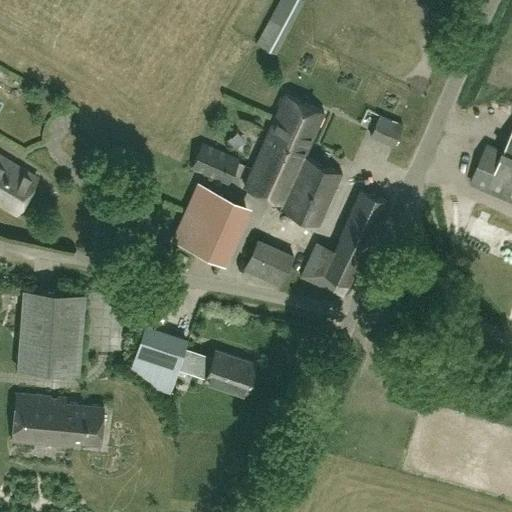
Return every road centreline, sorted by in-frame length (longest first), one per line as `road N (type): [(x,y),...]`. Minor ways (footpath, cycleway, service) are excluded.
road 1 (unclassified): [(268,511),(405,192)]
road 2 (unclassified): [(405,192),(492,0)]
road 3 (unclassified): [(511,346),(455,298),(405,192)]
